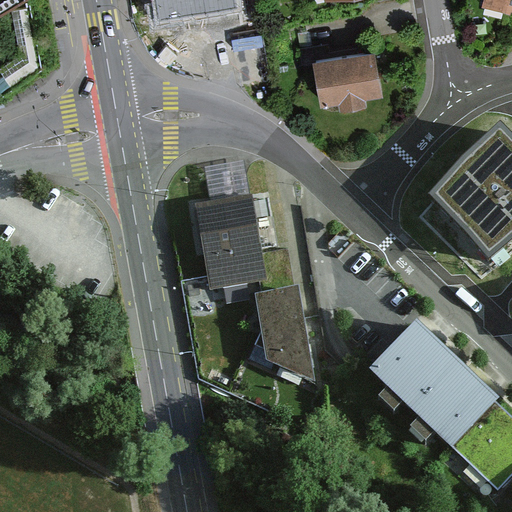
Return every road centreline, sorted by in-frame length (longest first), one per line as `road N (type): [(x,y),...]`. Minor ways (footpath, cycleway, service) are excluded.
road 1 (secondary): [(188,511),(118,126)]
road 2 (residential): [(118,126),(171,114),(226,120),(285,154),(350,208)]
road 3 (residential): [(350,208),(511,364)]
road 4 (residential): [(350,208),(456,100)]
road 5 (secondary): [(96,0),(118,126)]
road 6 (residential): [(0,154),(118,126)]
